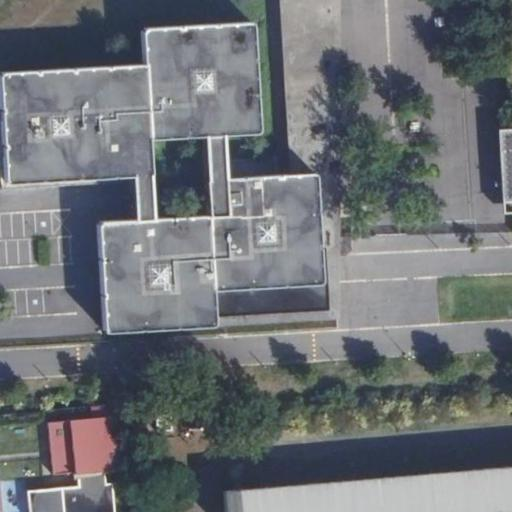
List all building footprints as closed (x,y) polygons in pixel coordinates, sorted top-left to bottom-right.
[(289,0),(300,174),(314,172),(317,238),(330,238),(327,172),(327,0),(289,0)] [(0,72),(0,119),(4,182),(129,175),(132,220),(96,222),(103,331),(336,319),(330,238),(317,238),(314,172),(300,174),(224,179),(221,134),(256,131),(250,22),(140,29),(142,65),(0,72)] [(511,128),(496,129),(501,213),(511,212),(511,128)] [(126,469),(121,414),(46,422),(52,474),(72,472),(73,474),(126,469)] [(478,511),(511,509),(511,465),(223,490),(225,511),(478,511)]
